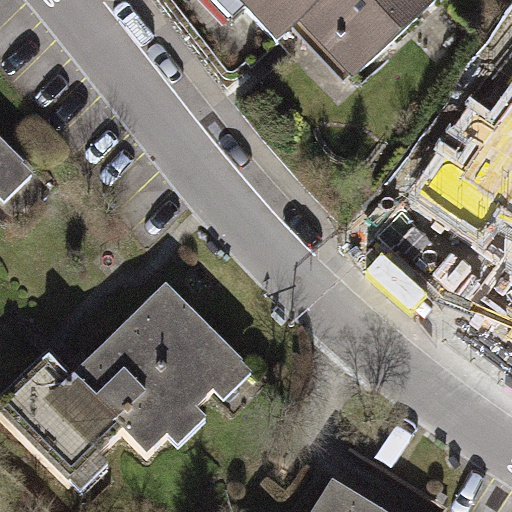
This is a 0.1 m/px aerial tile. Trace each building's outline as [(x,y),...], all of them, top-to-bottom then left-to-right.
[(437,0),(235,0),(277,44),(314,10),(367,66),(437,0)] [(511,111),(499,131),(476,116),(465,131),(481,142),(465,165),(446,151),(418,193),(484,237),(502,210),(511,217),(511,111)] [(0,199),(4,204),(32,177),(0,144),(0,199)] [(221,405),(252,374),(163,286),(71,378),(46,353),(0,399),(0,422),(85,505),(116,474),(99,457),(120,437),(144,460),(165,439),(177,450),(205,421),(196,412),(212,396),(221,405)] [(371,511),(331,485),(313,511),(371,511)]
